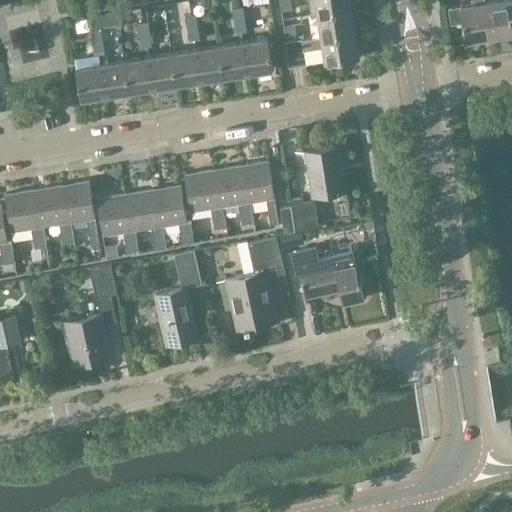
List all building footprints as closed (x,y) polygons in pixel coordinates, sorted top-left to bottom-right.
[(290,0),(278,0),(280,11),(292,9),(290,0)] [(349,0),(312,0),(315,10),(350,5),(349,0)] [(464,38),(489,34),(483,0),(471,0),(472,1),(447,5),(450,21),(461,19),(464,38)] [(511,27),(507,0),(483,0),(489,34),(511,30),(511,27)] [(354,28),(350,5),(315,10),(318,34),(354,28)] [(231,8),(233,20),(244,18),(242,6),(231,8)] [(184,15),(186,29),(198,27),(195,13),(184,15)] [(244,18),(233,20),(235,33),(247,31),(244,18)] [(138,35),(149,33),(148,21),(136,23),(138,35)] [(284,41),(297,39),(294,23),(282,25),(284,41)] [(198,27),(186,29),(188,40),(199,38),(198,27)] [(91,43),(103,41),(101,28),(89,30),(91,43)] [(358,53),(354,28),(318,34),(319,35),(302,38),(304,47),(320,45),(322,59),(358,53)] [(151,46),(149,33),(138,35),(140,47),(151,46)] [(265,35),(241,39),(246,71),(270,67),(265,35)] [(302,38),(297,39),(284,41),(288,67),(306,64),(304,47),(302,38)] [(241,39),(217,43),(222,74),(246,71),(241,39)] [(105,53),(103,41),(91,43),(93,55),(105,53)] [(217,43),(193,47),(198,78),(222,74),(217,43)] [(175,82),(198,78),(193,47),(170,51),(175,82)] [(151,86),(175,82),(170,51),(146,55),(151,86)] [(146,55),(122,58),(127,90),(151,86),(146,55)] [(103,93),(127,90),(122,58),(98,62),(103,93)] [(79,97),(103,93),(98,62),(74,66),(79,97)] [(311,194),(344,189),(337,144),(305,148),(311,194)] [(266,158),(238,162),(247,222),(253,221),(250,200),(272,196),(266,158)] [(238,162),(211,166),(220,226),(225,225),(222,204),(238,202),(241,222),(247,222),(238,162)] [(214,227),(220,226),(211,166),(183,171),(189,209),(210,206),(214,227)] [(87,177),(58,182),(68,242),(74,241),(70,220),(85,217),(93,216),(87,177)] [(58,182),(31,186),(40,246),(46,245),(43,224),(53,222),(58,222),(62,242),(68,242),(58,182)] [(179,182),(150,186),(160,245),(166,244),(162,224),(177,221),(180,242),(192,240),(189,219),(185,220),(179,182)] [(34,247),(40,246),(31,186),(2,191),(9,230),(31,226),(34,247)] [(150,186),(123,191),(132,250),(138,249),(135,228),(150,226),(154,246),(160,245),(150,186)] [(132,250),(123,191),(95,195),(101,234),(123,230),(126,251),(132,250)] [(318,226),(314,198),(302,200),(302,196),(289,198),(290,205),(294,230),(318,226)] [(283,232),(294,230),(290,205),(279,207),(283,232)] [(274,235),(248,241),(245,241),(251,269),(223,275),(234,327),(242,325),(243,328),(262,324),(261,320),(274,317),(265,276),(284,272),(276,235),(274,236),(274,235)] [(230,239),(235,263),(247,260),(242,237),(230,239)] [(357,276),(351,247),(316,255),(314,243),(287,249),(291,268),(297,267),(303,295),(339,287),(341,298),(363,294),(359,276),(357,276)] [(180,286),(183,285),(198,282),(191,248),(172,252),(180,286)] [(95,298),(96,298),(96,295),(109,292),(110,295),(117,293),(110,263),(88,266),(95,298)] [(166,343),(175,341),(195,336),(183,285),(180,286),(154,292),(166,343)] [(115,321),(110,295),(96,298),(100,312),(63,320),(73,364),(111,356),(104,324),(115,321)] [(4,342),(20,338),(13,310),(0,313),(0,379),(12,377),(4,342)]
